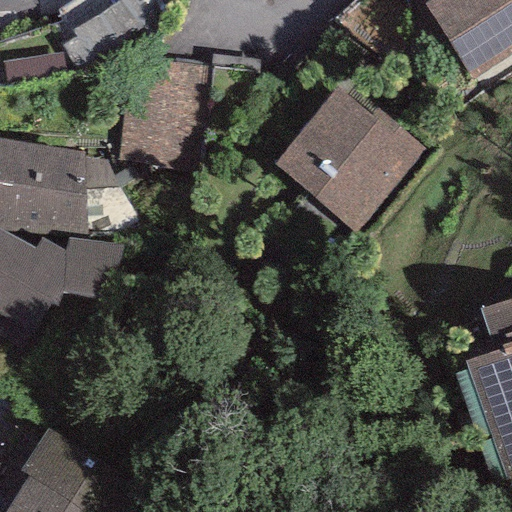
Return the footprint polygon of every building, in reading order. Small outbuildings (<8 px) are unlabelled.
[(168,0),(71,0),(39,18),(74,81),(181,23),(168,0)] [(511,54),(511,0),(426,0),(423,2),(472,81),(511,54)] [(258,76),(164,63),(124,110),(117,159),(244,177),(258,76)] [(335,88),(272,166),(357,233),(425,148),(377,108),(370,116),(335,88)] [(0,225),(8,230),(85,238),(83,151),(0,141),(0,225)] [(119,301),(121,246),(86,240),(69,239),(64,251),(41,238),(33,248),(5,231),(0,228),(0,314),(35,334),(62,293),(119,301)] [(511,297),(478,310),(492,352),(463,362),(504,482),(511,479),(511,297)] [(139,511),(146,502),(53,446),(11,511),(139,511)]
